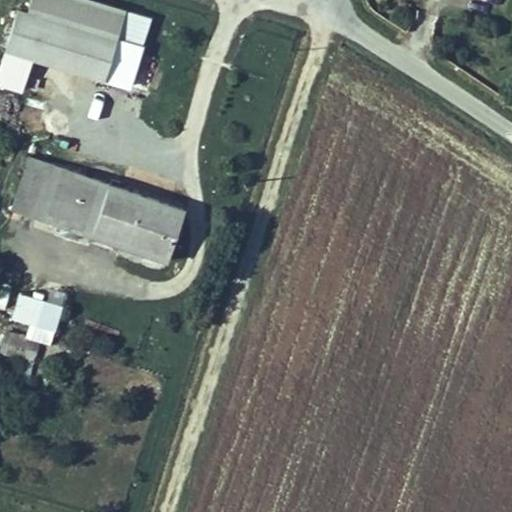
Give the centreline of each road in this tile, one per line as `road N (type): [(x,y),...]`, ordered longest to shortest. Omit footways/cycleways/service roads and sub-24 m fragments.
road 1 (track): [(167,511),(339,11)]
road 2 (unclassified): [(339,11),(511,124)]
